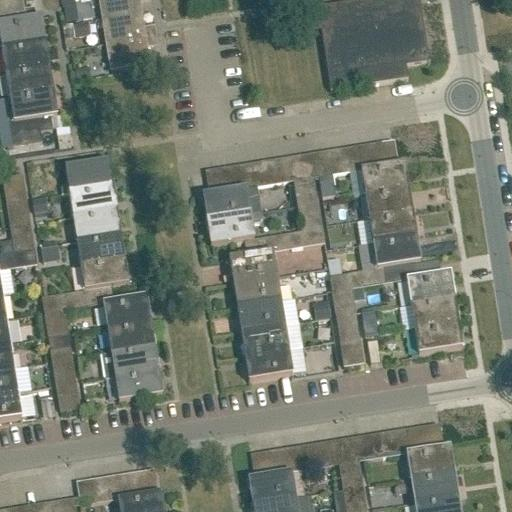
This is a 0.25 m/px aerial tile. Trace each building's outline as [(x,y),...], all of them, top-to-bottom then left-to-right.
[(0,0),(0,27),(35,22),(34,11),(23,12),(21,0),(0,0)] [(97,0),(101,21),(140,15),(137,0),(97,0)] [(417,0),(318,16),(317,15),(329,95),(330,95),(349,92),(407,83),(404,68),(406,68),(428,65),(418,0),(417,0)] [(105,46),(156,39),(154,28),(143,30),(140,15),(101,21),(105,46)] [(0,46),(1,53),(45,46),(41,21),(35,22),(0,27),(0,46)] [(156,39),(105,46),(109,73),(149,67),(146,51),(157,49),(156,39)] [(45,46),(1,53),(5,77),(48,70),(45,46)] [(9,101),(52,94),(48,70),(5,77),(9,101)] [(50,121),(56,120),(52,94),(9,101),(12,125),(9,126),(12,150),(41,145),(40,135),(52,133),(50,121)] [(386,170),(398,168),(394,145),(382,147),(386,170)] [(375,172),(386,170),(382,147),(371,148),(375,172)] [(364,174),(375,172),(371,148),(360,150),(364,174)] [(352,176),(361,174),(364,174),(360,150),(349,152),(352,176)] [(341,177),(352,176),(349,152),(337,154),(341,177)] [(330,179),(334,179),(341,177),(337,154),(327,155),(330,179)] [(327,155),(315,157),(319,181),(330,179),(327,155)] [(273,164),(277,187),(288,186),(285,162),(273,164)] [(266,189),(277,187),(273,164),(262,166),(266,189)] [(68,197),(111,190),(107,165),(64,172),(67,186),(63,187),(60,191),(61,198),(68,197)] [(259,190),(266,189),(262,166),(251,167),(255,191),(259,190)] [(244,193),(255,191),(251,167),(240,169),(244,193)] [(365,199),(409,192),(405,167),(398,168),(386,170),(375,172),(364,174),(361,174),(365,199)] [(233,194),(244,193),(240,169),(229,171),(233,194)] [(221,196),(233,194),(229,171),(217,173),(221,196)] [(209,198),(221,196),(217,173),(205,175),(209,198)] [(3,194),(23,191),(21,178),(2,182),(1,182),(3,194)] [(319,181),(322,202),(334,200),(337,199),(334,179),(330,179),(319,181)] [(302,235),(322,232),(314,181),(293,185),(302,235)] [(72,221),(115,214),(111,190),(68,197),(72,221)] [(206,225),(263,215),(259,190),(255,191),(244,193),(233,194),(221,196),(209,198),(202,199),(206,225)] [(5,207),(25,204),(23,191),(3,194),(5,207)] [(369,224),(413,217),(409,192),(365,199),(369,224)] [(7,219),(27,216),(25,204),(5,207),(7,219)] [(76,245),(119,238),(115,214),(72,221),(76,245)] [(271,256),(269,240),(254,243),(251,227),(262,226),(265,222),(264,216),(263,216),(263,215),(206,225),(210,250),(244,244),(246,260),(271,256)] [(9,232),(29,228),(27,216),(7,219),(9,232)] [(373,247),(417,240),(413,217),(369,224),(373,247)] [(11,244),(31,241),(29,228),(9,232),(11,244)] [(233,288),(277,281),(273,256),(325,248),(322,232),(302,235),(269,240),(271,256),(246,260),(229,263),(233,288)] [(80,270),(123,263),(119,238),(76,245),(80,270)] [(353,266),(367,265),(367,239),(352,240),(353,266)] [(383,272),(415,267),(421,266),(417,240),(373,247),(377,273),(349,277),(352,292),(352,293),(386,288),(383,272)] [(13,256),(33,253),(31,241),(11,244),(13,256)] [(13,256),(16,272),(36,268),(33,253),(13,256)] [(0,274),(16,272),(13,256),(0,257),(0,299),(1,300),(0,291),(0,274)] [(87,294),(110,291),(128,288),(123,263),(80,270),(85,295),(61,298),(64,313),(64,314),(90,309),(87,294)] [(412,310),(455,303),(451,278),(417,283),(415,267),(383,272),(386,288),(408,285),(412,310)] [(332,295),(352,292),(349,277),(330,281),(332,295)] [(237,312),(281,305),(277,281),(233,288),(237,312)] [(107,332),(150,325),(146,300),(113,306),(110,291),(87,294),(90,309),(103,307),(107,332)] [(354,304),(352,293),(352,292),(332,295),(334,307),(354,304)] [(44,316),(64,313),(61,298),(41,302),(44,316)] [(416,334),(459,327),(455,303),(412,310),(416,334)] [(336,320),(356,317),(354,304),(334,307),(336,320)] [(241,336),(285,329),(281,305),(237,312),(241,336)] [(66,325),(64,314),(64,313),(44,316),(46,329),(66,325)] [(338,332),(358,329),(356,317),(336,320),(338,332)] [(0,349),(9,348),(5,324),(0,324),(0,349)] [(48,341),(68,338),(66,325),(46,329),(48,341)] [(111,356),(154,349),(150,325),(107,332),(111,356)] [(459,327),(416,334),(420,358),(463,352),(459,327)] [(245,360),(288,353),(285,329),(241,336),(245,360)] [(340,345),(360,342),(358,329),(338,332),(340,345)] [(50,353),(70,350),(68,338),(48,341),(50,353)] [(342,357),(362,354),(360,342),(340,345),(342,357)] [(0,374),(13,372),(9,348),(0,349),(0,374)] [(115,381),(158,373),(154,349),(111,356),(102,358),(106,382),(115,381)] [(52,366),(72,362),(70,350),(50,353),(52,366)] [(288,353),(245,360),(249,385),(292,378),(288,353)] [(362,354),(342,357),(344,370),(364,367),(362,354)] [(54,378),(74,375),(72,362),(52,366),(54,378)] [(0,399),(17,397),(13,372),(0,374),(0,399)] [(158,373),(115,381),(119,406),(163,399),(158,373)] [(56,390),(76,387),(74,375),(54,378),(56,390)] [(58,403),(78,399),(76,387),(56,390),(58,403)] [(17,397),(0,399),(0,424),(21,421),(17,397)] [(78,399),(58,403),(60,415),(80,412),(78,399)] [(432,454),(444,452),(440,428),(438,428),(428,429),(432,454)] [(421,456),(432,454),(428,429),(417,431),(421,456)] [(410,457),(421,456),(417,431),(406,433),(410,457)] [(399,459),(407,458),(410,457),(406,433),(395,435),(399,459)] [(388,461),(399,459),(395,435),(384,437),(388,461)] [(377,463),(388,461),(384,437),(372,438),(377,463)] [(365,465),(377,463),(372,438),(361,440),(365,465)] [(319,447),(322,471),(334,469),(331,445),(319,447)] [(311,473),(322,471),(319,447),(308,449),(311,473)] [(300,475),(311,473),(308,449),(296,451),(300,475)] [(289,477),(292,476),(300,475),(296,451),(285,452),(289,477)] [(411,483),(453,476),(449,451),(444,452),(432,454),(421,456),(410,457),(407,458),(411,483)] [(278,478),(289,477),(285,452),(274,454),(278,478)] [(267,480),(278,478),(274,454),(263,456),(267,480)] [(255,482),(267,480),(263,456),(251,458),(255,482)] [(342,481),(362,478),(360,465),(340,469),(342,481)] [(148,499),(160,497),(156,473),(144,475),(148,499)] [(137,501),(148,499),(144,475),(133,477),(137,501)] [(252,508),(296,501),(292,476),(289,477),(278,478),(267,480),(255,482),(248,483),(252,508)] [(415,507),(457,500),(453,476),(411,483),(415,507)] [(126,503),(137,501),(133,477),(123,479),(126,503)] [(344,494),(364,490),(362,478),(342,481),(344,494)] [(118,504),(126,503),(123,479),(111,481),(115,504),(118,504)] [(104,506),(115,504),(111,481),(100,482),(104,506)] [(93,508),(104,506),(100,482),(89,484),(93,508)] [(81,510),(93,508),(89,484),(77,486),(81,510)] [(345,506),(366,503),(364,490),(344,494),(345,506)] [(119,511),(163,511),(162,497),(160,497),(148,499),(137,501),(126,503),(118,504),(119,511)] [(459,511),(457,500),(415,507),(415,511),(459,511)] [(297,511),(296,501),(252,508),(252,511),(297,511)] [(346,511),(367,511),(366,503),(345,506),(346,511)]
